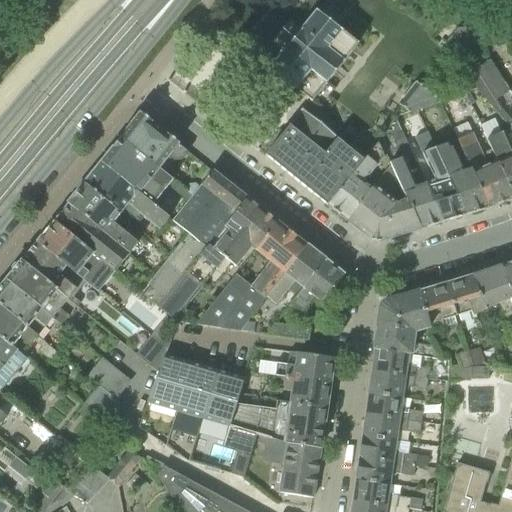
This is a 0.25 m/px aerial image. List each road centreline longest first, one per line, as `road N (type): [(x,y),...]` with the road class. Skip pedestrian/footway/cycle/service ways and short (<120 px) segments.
road 1 (secondary): [(0,221),(173,0)]
road 2 (residential): [(367,268),(160,104)]
road 3 (secondary): [(0,193),(169,0)]
road 4 (residential): [(328,511),(367,268)]
road 5 (secondary): [(133,0),(0,161)]
road 6 (secondary): [(124,0),(0,131)]
road 7 (residential): [(511,231),(397,268),(367,268)]
